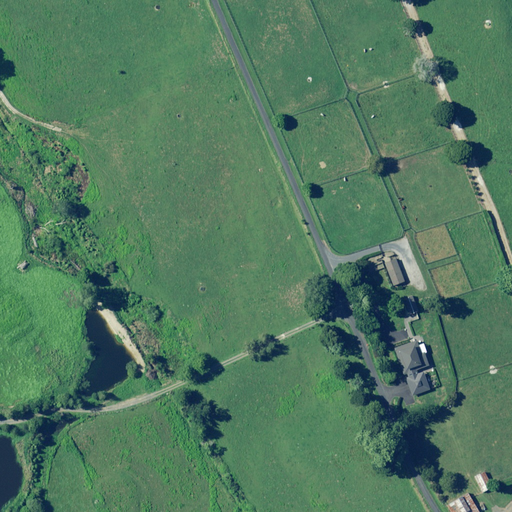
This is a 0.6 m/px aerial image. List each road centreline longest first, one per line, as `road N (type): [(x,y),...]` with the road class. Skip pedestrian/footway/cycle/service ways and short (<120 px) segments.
road 1 (unclassified): [(214,0),(434,511)]
road 2 (unknown): [(340,298),(324,319),(139,405),(0,423)]
